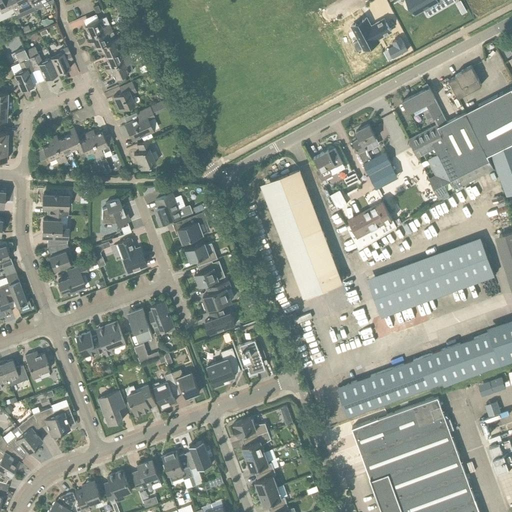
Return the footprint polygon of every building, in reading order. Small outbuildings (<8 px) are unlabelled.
[(14,10),(9,0),(0,0),(0,18),(8,15),(9,18),(16,14),(14,10)] [(16,14),(34,6),(31,0),(9,0),(14,10),(16,14)] [(455,1),(454,0),(407,0),(415,14),(438,1),(442,9),(455,1)] [(459,9),(462,15),(467,12),(464,6),(459,9)] [(84,34),(86,39),(110,28),(108,24),(105,16),(104,17),(85,26),(88,32),(84,34)] [(41,21),(44,27),(50,24),(47,18),(41,21)] [(391,32),(384,19),(371,26),(367,18),(351,26),(359,40),(353,43),(357,51),(363,48),(364,50),(379,42),(378,39),(391,32)] [(28,25),(21,28),(24,34),(31,30),(28,25)] [(115,39),(115,38),(110,28),(86,39),(88,43),(92,42),(95,48),(96,47),(115,39)] [(115,39),(96,47),(98,52),(102,50),(105,56),(118,50),(115,43),(123,40),(121,36),(115,38),(115,39)] [(408,50),(401,38),(392,43),(394,46),(389,49),(394,58),(408,50)] [(57,74),(50,57),(42,60),(35,46),(25,50),(28,57),(34,70),(39,67),(45,79),(57,74)] [(73,59),(67,46),(60,49),(62,51),(50,57),(57,74),(70,68),(67,61),(73,59)] [(104,65),(106,69),(131,58),(129,53),(121,57),(118,50),(105,56),(108,63),(104,65)] [(140,54),(131,58),(133,62),(142,58),(140,54)] [(14,73),(17,81),(21,90),(34,84),(28,72),(34,70),(28,57),(18,62),(22,69),(14,73)] [(133,62),(131,58),(106,69),(108,74),(112,72),(115,79),(133,70),(130,63),(133,62)] [(481,85),(472,66),(472,65),(462,70),(463,73),(449,80),(457,97),(481,85)] [(156,79),(153,73),(147,76),(150,82),(156,79)] [(113,96),(120,110),(134,104),(130,93),(135,91),(132,81),(119,87),(121,93),(113,96)] [(447,121),(434,96),(429,87),(403,101),(408,111),(425,102),(437,124),(438,126),(447,121)] [(511,88),(447,121),(438,126),(466,182),(494,168),(488,155),(511,142),(511,88)] [(469,92),(459,98),(462,104),(472,98),(469,92)] [(152,115),(158,112),(154,103),(149,106),(152,115)] [(125,123),(133,140),(152,130),(147,118),(152,115),(149,106),(136,112),(138,117),(125,123)] [(376,189),(378,188),(385,184),(383,181),(397,174),(386,151),(371,158),(363,143),(376,137),(369,124),(356,131),(359,138),(352,141),(375,185),(376,189)] [(466,182),(438,126),(437,124),(408,139),(417,157),(425,153),(435,174),(429,178),(439,199),(449,194),(447,191),(444,183),(451,180),(455,187),(466,182)] [(71,150),(77,147),(80,154),(85,152),(79,141),(80,141),(74,127),(69,130),(71,134),(64,137),(71,150)] [(93,130),(89,132),(102,163),(107,173),(111,171),(103,153),(110,150),(107,144),(113,142),(110,134),(104,137),(102,131),(95,134),(93,130)] [(79,141),(85,152),(86,154),(92,152),(98,165),(102,163),(89,132),(84,134),(86,138),(80,141),(79,141)] [(52,137),(63,162),(67,160),(65,157),(72,154),(71,150),(64,137),(58,139),(56,135),(52,137)] [(63,162),(52,137),(47,139),(49,143),(42,146),(43,147),(36,150),(39,158),(46,155),(48,160),(55,157),(58,164),(63,162)] [(141,169),(156,163),(149,148),(151,146),(148,139),(137,144),(140,151),(134,154),(141,169)] [(320,168),(316,170),(324,184),(328,182),(327,178),(332,175),(328,168),(335,165),(336,167),(343,163),(335,148),(329,152),(328,150),(314,157),(320,168)] [(299,168),(261,183),(304,296),(342,282),(299,168)] [(348,184),(359,180),(357,173),(345,177),(348,184)] [(329,194),(334,203),(342,199),(337,190),(329,194)] [(173,193),(155,199),(158,207),(156,208),(158,214),(156,214),(160,224),(181,215),(173,193)] [(48,208),(48,214),(68,215),(68,203),(68,195),(62,195),(42,194),(42,208),(48,208)] [(118,198),(105,203),(106,206),(103,208),(103,220),(116,221),(118,225),(130,220),(126,209),(123,210),(118,198)] [(383,201),(348,220),(350,224),(346,226),(359,249),(396,226),(383,201)] [(204,210),(202,204),(191,208),(193,214),(204,210)] [(184,226),(178,228),(183,241),(204,233),(199,222),(207,219),(204,211),(182,220),(184,226)] [(67,243),(68,227),(62,227),(62,219),(43,219),(42,236),(48,236),(47,247),(48,247),(67,243)] [(121,228),(124,235),(131,232),(129,225),(121,228)] [(135,251),(131,238),(123,241),(123,242),(117,244),(128,272),(146,265),(140,249),(135,251)] [(368,274),(380,314),(496,277),(483,238),(368,274)] [(205,242),(185,249),(190,262),(196,260),(198,265),(218,258),(212,242),(206,244),(205,242)] [(67,243),(48,247),(51,255),(49,256),(53,269),(70,263),(68,257),(71,255),(67,243)] [(100,253),(102,249),(101,244),(92,247),(96,258),(101,256),(100,253)] [(0,261),(10,258),(5,245),(0,246),(0,268),(1,269),(0,267),(0,261)] [(225,277),(219,261),(213,263),(212,260),(218,258),(198,265),(200,271),(195,274),(199,286),(225,277)] [(63,295),(85,286),(81,275),(88,272),(84,264),(67,270),(69,277),(58,281),(61,289),(59,289),(61,293),(62,293),(63,295)] [(8,284),(14,300),(16,305),(27,302),(16,272),(5,276),(8,284)] [(209,294),(203,296),(205,302),(202,303),(205,309),(207,308),(208,309),(231,300),(227,288),(230,287),(228,280),(207,287),(209,294)] [(0,309),(2,315),(12,311),(9,302),(14,300),(8,284),(0,287),(0,293),(0,295),(0,294),(0,309)] [(250,297),(248,290),(240,293),(242,299),(250,297)] [(154,328),(157,335),(162,333),(161,329),(174,325),(171,316),(170,316),(168,308),(165,300),(152,305),(154,310),(148,312),(154,328)] [(211,318),(205,320),(210,334),(235,324),(230,312),(226,313),(224,307),(209,313),(211,318)] [(153,336),(142,308),(128,313),(139,341),(153,336)] [(297,323),(312,318),(310,312),(295,318),(297,323)] [(511,317),(487,327),(489,331),(338,387),(337,387),(348,416),(349,416),(443,381),(444,384),(500,364),(511,359),(511,317)] [(105,351),(106,354),(114,352),(112,347),(125,342),(117,321),(103,327),(105,332),(98,334),(105,351)] [(97,354),(105,351),(98,334),(92,337),(90,331),(76,336),(84,357),(97,352),(97,354)] [(223,334),(226,342),(232,340),(229,332),(223,334)] [(255,339),(234,347),(243,369),(248,367),(251,373),(266,367),(255,339)] [(148,355),(144,344),(134,347),(141,363),(149,360),(150,360),(158,357),(160,356),(158,351),(148,355)] [(232,347),(221,352),(224,359),(207,366),(208,368),(207,369),(210,376),(211,375),(215,386),(230,381),(229,378),(235,376),(234,373),(241,370),(232,347)] [(25,355),(28,365),(33,378),(40,375),(39,373),(49,369),(47,362),(48,362),(44,353),(38,355),(37,351),(25,355)] [(4,360),(2,361),(9,379),(18,375),(21,382),(28,379),(23,365),(16,367),(13,359),(7,361),(7,360),(4,361),(4,360)] [(0,383),(0,382),(9,379),(2,361),(0,361),(0,362),(0,389),(2,389),(0,383)] [(171,373),(179,393),(185,391),(187,397),(200,392),(192,371),(183,375),(181,369),(171,373)] [(179,393),(171,373),(165,375),(167,382),(159,385),(158,382),(153,385),(161,407),(176,401),(173,396),(179,393)] [(504,376),(479,383),(483,395),(507,388),(504,376)] [(155,401),(148,384),(142,387),(143,389),(128,395),(136,415),(151,409),(149,404),(155,401)] [(119,390),(99,398),(109,425),(123,420),(119,408),(125,406),(119,390)] [(479,511),(438,397),(352,428),(357,440),(383,511),(479,511)] [(54,409),(69,404),(68,399),(52,404),(54,409)] [(8,414),(13,410),(10,405),(4,409),(8,414)] [(70,429),(69,425),(75,423),(68,405),(59,408),(52,411),(51,411),(59,433),(70,429)] [(51,411),(52,411),(51,407),(33,413),(32,414),(40,428),(40,427),(47,425),(51,436),(59,433),(51,411)] [(481,425),(484,424),(488,435),(493,433),(489,422),(511,413),(510,409),(479,420),(481,425)] [(35,432),(40,428),(32,414),(17,426),(34,448),(42,441),(35,432)] [(244,434),(246,439),(268,431),(265,423),(254,424),(252,417),(234,424),(238,436),(244,434)] [(7,444),(13,450),(14,449),(19,445),(27,453),(34,448),(17,426),(11,431),(14,435),(7,444)] [(271,439),(268,431),(246,439),(248,445),(242,447),(244,451),(243,452),(245,459),(244,459),(265,452),(262,445),(271,439)] [(498,471),(511,465),(511,458),(509,451),(511,450),(511,447),(509,439),(489,447),(498,471)] [(185,453),(192,473),(191,469),(197,467),(198,469),(212,463),(210,456),(213,455),(209,444),(206,445),(204,440),(189,445),(191,451),(185,453)] [(0,450),(0,461),(14,471),(20,461),(11,454),(13,450),(7,444),(1,451),(0,450)] [(184,479),(190,477),(193,476),(195,484),(192,485),(193,486),(196,484),(192,473),(185,453),(179,455),(177,450),(162,455),(171,481),(183,477),(184,479)] [(257,468),(259,474),(274,468),(272,462),(269,463),(265,452),(244,459),(245,460),(245,459),(248,466),(249,466),(251,470),(257,468)] [(140,470),(132,473),(138,489),(160,481),(152,459),(137,464),(140,470)] [(0,472),(9,478),(14,471),(0,461),(0,472)] [(276,474),(274,468),(259,474),(261,479),(255,481),(257,486),(255,487),(258,493),(257,494),(278,486),(274,475),(276,474)] [(131,491),(123,470),(108,476),(110,481),(104,484),(111,503),(125,498),(123,494),(131,491)] [(208,480),(211,487),(224,482),(221,475),(208,480)] [(0,504),(2,497),(0,495),(0,488),(7,491),(9,484),(0,481),(0,480),(0,504)] [(86,484),(82,485),(83,488),(75,491),(80,506),(82,511),(95,507),(94,502),(101,499),(95,481),(91,482),(87,480),(86,484)] [(211,488),(211,487),(208,480),(203,482),(206,490),(211,488)] [(282,498),(278,486),(257,494),(258,494),(261,501),(262,500),(264,505),(269,503),(272,508),(287,503),(285,497),(282,498)] [(57,501),(55,500),(50,509),(54,511),(68,511),(73,505),(76,500),(73,491),(60,496),(57,501)] [(320,499),(318,492),(311,494),(314,501),(320,499)] [(152,505),(150,499),(143,501),(146,507),(152,505)] [(287,511),(287,510),(289,509),(287,503),(272,508),(272,511),(287,511)]
